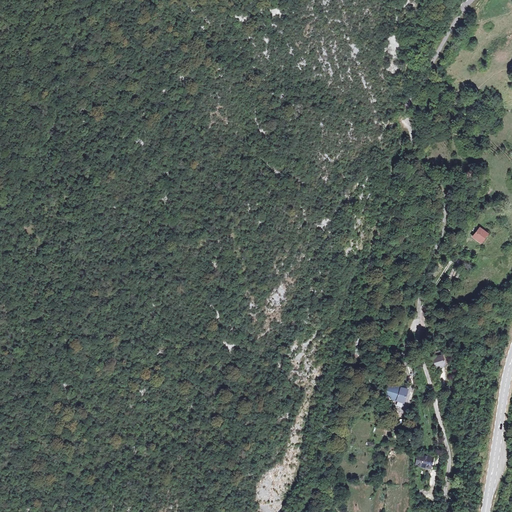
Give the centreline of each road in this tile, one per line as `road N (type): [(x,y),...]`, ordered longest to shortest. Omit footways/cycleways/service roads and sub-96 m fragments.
road 1 (residential): [(444,511),(448,453),(417,333),(421,278),(444,208),(402,116)]
road 2 (secondary): [(511,355),(486,511)]
